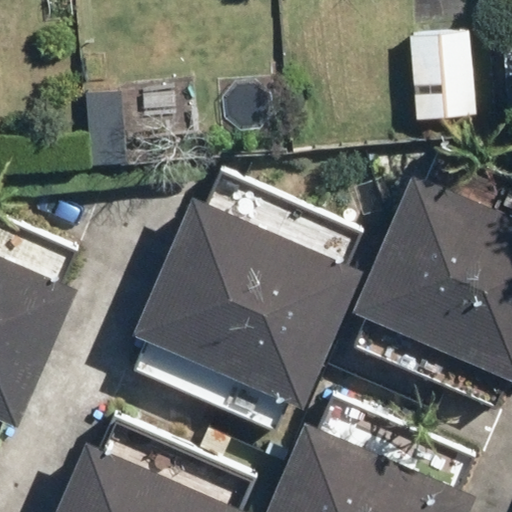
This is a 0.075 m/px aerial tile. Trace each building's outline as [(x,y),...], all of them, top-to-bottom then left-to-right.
[(465,23),(401,26),(407,114),(472,110),(465,23)] [(511,207),(412,166),(354,304),(511,375),(511,207)] [(361,262),(188,190),(131,328),(302,405),(361,262)] [(80,278),(0,244),(0,411),(20,421),(80,278)] [(467,511),(479,485),(306,413),(264,511),(467,511)] [(253,511),(258,501),(85,429),(51,511),(253,511)]
